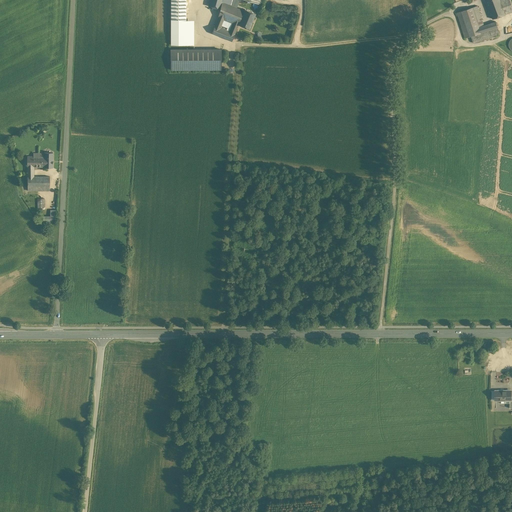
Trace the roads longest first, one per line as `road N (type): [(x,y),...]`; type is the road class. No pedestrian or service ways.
road 1 (primary): [(101,335),(511,332)]
road 2 (tertiary): [(73,0),(57,334)]
road 3 (unclassified): [(101,335),(84,511)]
